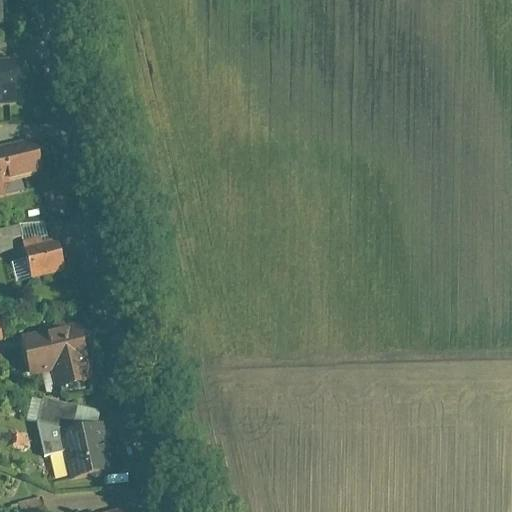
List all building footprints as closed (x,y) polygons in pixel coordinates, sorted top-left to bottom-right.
[(0,62),(0,104),(22,103),(20,62),(0,62)] [(44,170),(36,139),(0,147),(0,195),(6,194),(3,180),(44,170)] [(60,236),(27,244),(35,279),(68,271),(60,236)] [(84,323),(25,336),(33,375),(57,370),(60,386),(95,379),(84,323)] [(83,406),(47,397),(42,420),(78,428),(83,406)] [(107,423),(67,432),(76,476),(117,468),(107,423)] [(20,503),(22,511),(47,511),(44,497),(20,503)]
